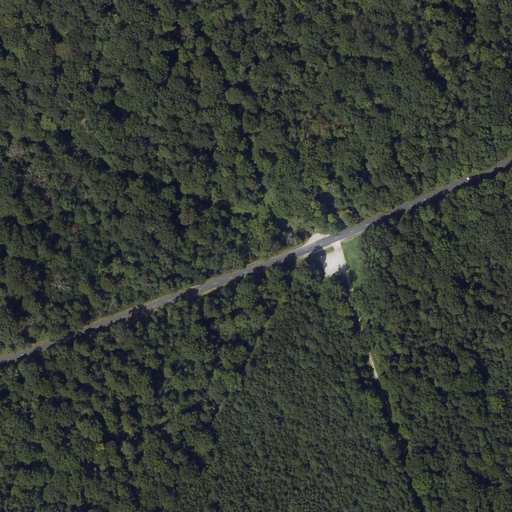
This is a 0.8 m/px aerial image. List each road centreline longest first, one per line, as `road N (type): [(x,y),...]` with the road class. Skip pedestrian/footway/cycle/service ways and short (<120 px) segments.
road 1 (secondary): [(0,362),(511,166)]
road 2 (track): [(323,243),(0,132)]
road 3 (track): [(164,511),(304,260),(326,251)]
road 4 (track): [(326,251),(430,511)]
road 5 (track): [(195,0),(279,228)]
